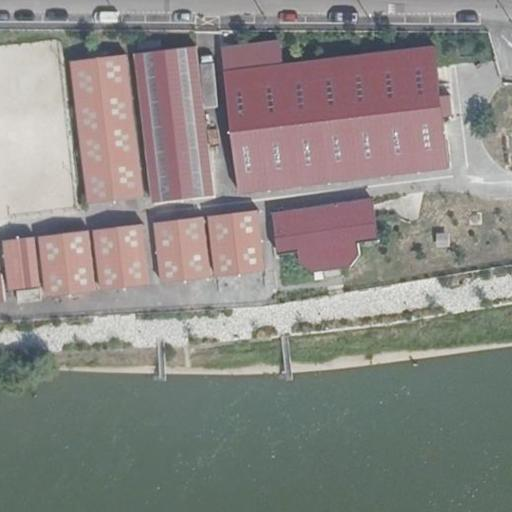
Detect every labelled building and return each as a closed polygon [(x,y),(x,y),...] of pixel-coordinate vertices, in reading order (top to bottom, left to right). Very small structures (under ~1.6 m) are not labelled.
[(160,36),(160,44),(178,42),(177,34),(172,34),(172,35),(160,36)] [(105,203),(94,116),(104,115),(118,114),(127,112),(136,200),(174,195),(210,191),(196,40),(178,42),(160,44),(136,47),(137,49),(127,51),(74,57),(69,57),(86,206),(105,203)] [(420,44),(381,48),(331,54),(281,59),(279,42),(222,48),(225,65),(241,187),(447,162),(441,113),(451,112),(449,92),(439,92),(435,57),(433,42),(420,44)] [(129,201),(136,200),(127,112),(118,114),(129,201)] [(104,115),(94,116),(105,203),(114,202),(109,162),(104,115)] [(276,231),(373,214),(370,199),(274,216),(276,231)] [(255,234),(274,231),(269,206),(250,209),(252,218),(255,234)] [(252,218),(250,209),(186,221),(188,229),(252,218)] [(378,240),(373,214),(276,231),(280,254),(299,252),(300,260),(311,272),(349,267),(359,255),(358,242),(378,240)] [(188,229),(191,246),(255,234),(252,218),(188,229)] [(107,244),(137,239),(134,228),(132,229),(105,234),(107,244)] [(61,288),(143,272),(140,258),(137,239),(107,244),(105,234),(66,241),(53,244),(61,288)] [(191,246),(192,249),(194,262),(258,250),(257,248),(255,234),(191,246)] [(63,297),(84,294),(145,282),(143,272),(61,288),(53,244),(12,252),(16,272),(22,305),(63,297)] [(260,260),(249,262),(255,295),(281,290),(273,245),(257,248),(258,250),(260,260)] [(258,250),(194,262),(196,272),(244,263),(249,262),(260,260),(258,250)] [(255,295),(249,262),(244,263),(250,296),(255,295)]
